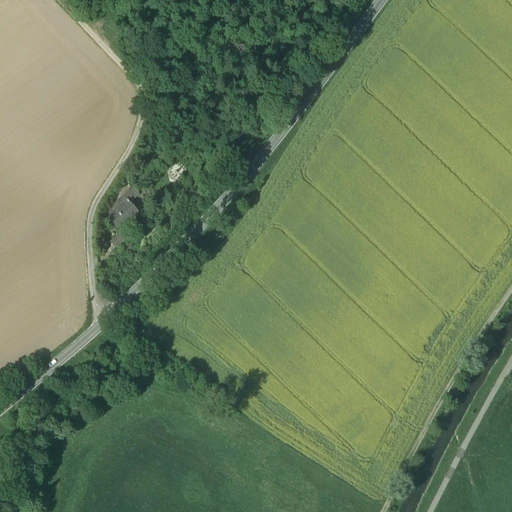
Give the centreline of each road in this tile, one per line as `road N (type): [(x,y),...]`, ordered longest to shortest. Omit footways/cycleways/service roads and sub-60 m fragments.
road 1 (secondary): [(382,0),(236,188),(0,408)]
road 2 (track): [(106,317),(96,306),(89,217),(139,131),(145,92),(57,0)]
road 3 (track): [(511,286),(463,357),(381,511)]
road 4 (track): [(431,511),(511,360)]
